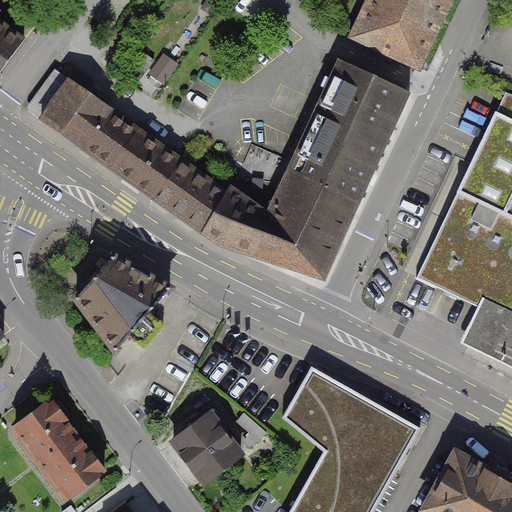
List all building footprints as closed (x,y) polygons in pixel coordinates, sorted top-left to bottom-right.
[(453,0),(452,0),(368,0),(351,38),(420,70),(453,0)] [(0,73),(25,41),(0,21),(0,12),(0,11),(0,73)] [(155,61),(140,50),(128,68),(143,79),(155,61)] [(178,63),(166,55),(151,76),(163,85),(178,63)] [(297,172),(360,203),(412,95),(341,61),(321,103),(328,106),(297,172)] [(27,110),(113,172),(141,130),(57,71),(27,110)] [(511,85),(510,84),(420,282),(479,309),(462,345),(511,368),(511,85)] [(181,159),(141,130),(113,172),(153,199),(181,159)] [(231,194),(181,159),(153,199),(206,233),(231,194)] [(360,203),(297,172),(290,169),(270,215),(234,189),(231,194),(206,233),(249,256),(325,281),(360,203)] [(111,252),(73,296),(119,348),(175,289),(111,252)] [(311,363),(283,411),(331,448),(294,511),(366,511),(418,423),(311,363)] [(76,438),(47,397),(6,425),(35,466),(76,438)] [(207,406),(163,436),(199,488),(243,459),(207,406)] [(105,479),(76,438),(35,466),(64,508),(105,479)] [(511,511),(511,470),(454,438),(412,511),(511,511)]
